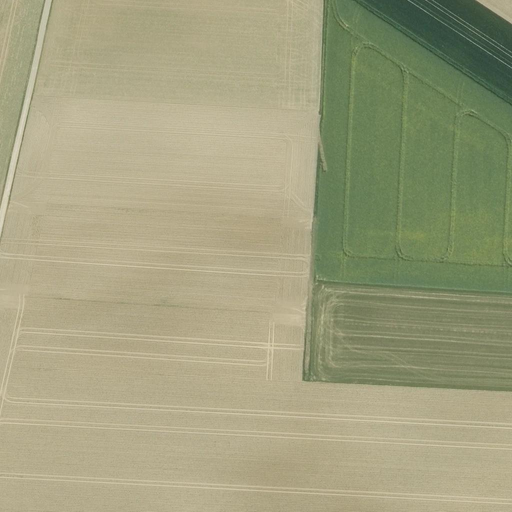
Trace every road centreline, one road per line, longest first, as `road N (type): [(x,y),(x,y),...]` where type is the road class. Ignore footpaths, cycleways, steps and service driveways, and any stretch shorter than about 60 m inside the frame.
road 1 (track): [(313,380),(334,0)]
road 2 (track): [(0,224),(49,0)]
road 3 (track): [(511,100),(365,0)]
